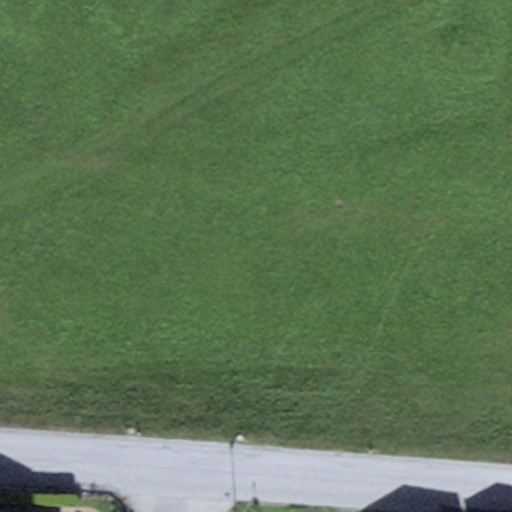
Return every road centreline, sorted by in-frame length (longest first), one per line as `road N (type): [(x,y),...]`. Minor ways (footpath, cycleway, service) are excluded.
road 1 (track): [(0,206),(386,0)]
road 2 (tertiary): [(181,461),(511,488)]
road 3 (tertiary): [(0,449),(181,461)]
